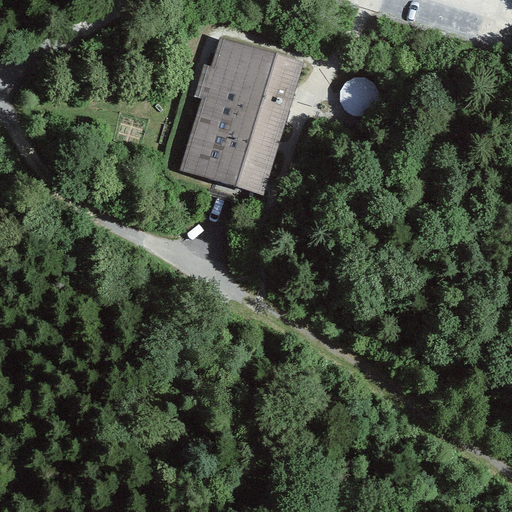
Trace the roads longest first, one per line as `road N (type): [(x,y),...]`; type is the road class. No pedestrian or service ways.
road 1 (track): [(511,466),(46,181),(0,98)]
road 2 (track): [(0,65),(139,0)]
